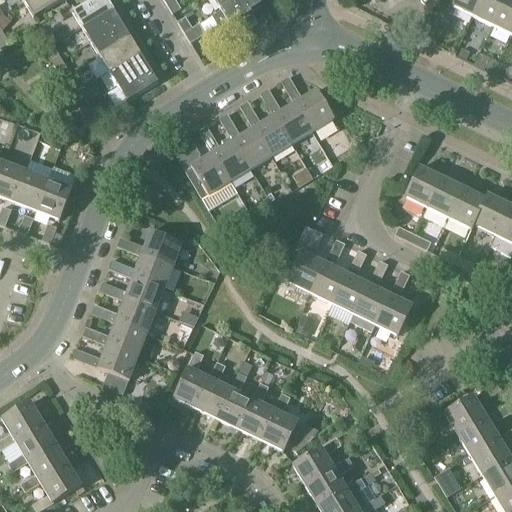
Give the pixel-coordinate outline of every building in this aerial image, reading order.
[(65,1),(63,0),(32,0),(25,5),(34,20),(65,1)] [(83,29),(115,10),(108,0),(95,0),(73,14),(83,29)] [(242,0),(215,0),(222,12),(242,0)] [(262,9),(256,0),(242,0),(222,12),(238,38),(259,26),(256,21),(252,16),(262,10),(262,9)] [(384,0),(369,0),(374,8),(385,1),(384,0)] [(475,18),(483,0),(458,0),(455,9),(475,18)] [(507,0),(483,0),(475,18),(494,28),(507,0)] [(511,0),(507,0),(494,28),(511,36),(511,0)] [(175,2),(166,7),(172,16),(181,11),(175,2)] [(115,10),(83,29),(92,45),(124,26),(115,10)] [(252,16),(256,21),(265,16),(262,10),(252,16)] [(184,35),(192,30),(186,20),(177,25),(184,35)] [(133,40),(124,26),(92,45),(101,59),(133,40)] [(206,37),(199,26),(192,30),(184,35),(190,46),(192,45),(206,37)] [(45,52),(54,47),(48,37),(39,43),(45,52)] [(142,55),(133,40),(101,59),(110,74),(142,55)] [(54,47),(45,52),(53,64),(61,59),(54,47)] [(457,59),(465,63),(469,55),(462,51),(457,59)] [(142,55),(110,74),(119,89),(151,70),(142,55)] [(63,82),(72,77),(65,66),(57,71),(63,82)] [(151,70),(119,89),(127,103),(159,84),(151,70)] [(72,77),(63,82),(70,94),(79,89),(72,77)] [(290,80),(282,85),(295,107),(295,106),(313,136),(334,123),(317,94),(303,102),(290,80)] [(269,93),(261,97),(274,119),(275,119),(293,148),(313,136),(295,106),(295,107),(282,85),(294,107),(282,114),(269,93)] [(81,112),(90,107),(83,96),(75,101),(81,112)] [(274,119),(262,127),(249,105),(241,110),(254,131),(255,131),(272,160),(293,148),(275,119),(274,119),(261,97),(261,98),(274,119)] [(97,118),(90,107),(81,112),(88,123),(97,118)] [(254,131),(254,132),(242,139),(228,117),(220,121),(233,144),(234,143),(252,173),(272,160),(255,131),(254,131)] [(234,143),(233,144),(221,151),(207,128),(199,133),(213,156),(231,185),(252,173),(234,143)] [(213,156),(201,163),(198,159),(201,157),(191,139),(190,139),(171,151),(172,153),(185,174),(203,203),(205,202),(210,198),(231,185),(213,156)] [(27,173),(4,164),(0,175),(0,199),(14,205),(27,173)] [(429,211),(444,180),(421,169),(405,200),(429,211)] [(27,173),(14,205),(36,214),(49,182),(27,173)] [(465,190),(444,180),(429,211),(450,222),(465,190)] [(71,191),(49,182),(36,214),(58,223),(71,191)] [(486,201),(465,190),(450,222),(471,233),(487,201),(486,201)] [(268,201),(271,205),(275,202),(271,196),(267,198),(268,200),(268,201)] [(487,201),(471,233),(474,228),(496,239),(511,207),(489,196),(486,201),(487,201)] [(268,200),(263,202),(267,209),(272,206),(271,206),(271,205),(268,201),(268,200)] [(511,207),(496,239),(511,246),(511,207)] [(3,208),(0,216),(0,226),(5,229),(12,211),(3,208)] [(25,216),(18,234),(27,237),(34,220),(25,216)] [(48,226),(41,243),(50,246),(57,229),(48,226)] [(412,246),(416,237),(400,229),(396,238),(412,246)] [(326,236),(318,232),(309,250),(316,254),(326,236)] [(140,257),(172,270),(181,247),(149,234),(143,249),(120,240),(116,249),(140,258),(140,257)] [(432,245),(416,237),(412,246),(428,254),(432,245)] [(347,247),(338,242),(329,260),(339,265),(347,247)] [(453,266),(458,258),(444,251),(439,260),(453,266)] [(368,257),(360,253),(352,271),(360,275),(368,257)] [(311,298),(327,265),(304,254),(288,287),(311,298)] [(140,257),(140,258),(134,271),(111,262),(108,271),(131,280),(132,279),(163,293),(172,270),(140,257)] [(476,266),(458,258),(453,266),(472,275),(476,266)] [(390,268),(382,264),(373,282),(381,286),(390,268)] [(327,265),(311,298),(332,308),(348,276),(327,265)] [(499,288),(503,280),(486,272),(482,281),(499,288)] [(411,279),(403,275),(394,292),(403,297),(411,279)] [(370,286),(348,276),(332,308),(354,319),(370,286)] [(132,279),(131,280),(125,294),(103,285),(99,294),(122,303),(122,302),(155,315),(163,293),(132,279)] [(511,283),(503,280),(499,288),(511,294),(511,283)] [(370,286),(354,319),(351,325),(372,336),(375,329),(391,297),(370,286)] [(391,297),(375,329),(398,340),(413,308),(391,297)] [(122,302),(122,303),(117,316),(94,307),(90,317),(113,326),(114,325),(146,338),(155,315),(122,302)] [(183,314),(179,324),(194,329),(198,320),(183,314)] [(307,339),(315,323),(301,316),(294,332),(307,339)] [(114,325),(113,326),(108,339),(85,329),(81,338),(105,348),(105,347),(137,359),(146,338),(114,325)] [(108,375),(103,389),(122,398),(123,397),(129,382),(137,359),(105,347),(105,348),(100,361),(77,352),(75,357),(74,360),(73,361),(97,371),(108,375)] [(210,381),(209,380),(196,374),(203,360),(195,356),(173,401),(195,412),(210,381)] [(232,391),(231,391),(218,384),(225,370),(222,369),(222,368),(227,358),(221,356),(217,365),(210,380),(209,380),(210,381),(195,412),(195,413),(217,423),(217,422),(232,391)] [(174,360),(171,361),(169,362),(168,365),(167,367),(168,370),(169,372),(171,373),(174,374),(176,373),(178,372),(180,369),(180,367),(180,364),(178,362),(176,361),(174,360)] [(238,433),(253,402),(252,402),(252,401),(239,395),(239,394),(240,393),(242,389),(245,384),(246,382),(247,380),(247,377),(248,376),(249,371),(249,368),(250,367),(244,365),(239,376),(238,378),(232,390),(231,391),(232,391),(217,422),(217,423),(238,434),(238,433)] [(504,394),(498,385),(482,395),(487,404),(504,394)] [(238,433),(238,434),(260,444),(275,413),(274,412),(261,406),(268,391),(260,387),(252,402),(253,402),(238,433)] [(298,423),(283,416),(283,415),(289,401),(281,397),(274,411),(274,412),(275,413),(260,444),(282,455),(298,423)] [(457,437),(487,419),(474,398),(444,416),(446,420),(457,437)] [(14,443),(44,425),(31,404),(7,419),(1,422),(11,437),(0,443),(0,452),(14,444),(14,443)] [(511,416),(511,408),(510,406),(494,416),(499,424),(511,416)] [(435,427),(446,420),(444,416),(440,410),(434,413),(431,415),(428,416),(435,427)] [(487,419),(457,437),(469,458),(499,440),(487,419)] [(14,443),(14,444),(22,457),(8,466),(12,474),(27,465),(26,463),(56,446),(44,425),(14,443)] [(335,471),(333,468),(326,456),(340,448),(335,440),(321,448),(322,449),(292,467),(305,489),(335,471)] [(511,460),(499,440),(469,458),(482,479),(511,460)] [(26,463),(27,465),(34,478),(20,487),(25,494),(39,486),(38,484),(68,466),(56,446),(26,463)] [(469,459),(462,463),(465,468),(472,463),(469,459)] [(335,471),(305,489),(317,510),(347,491),(346,489),(338,477),(353,468),(348,460),(333,468),(335,471)] [(511,488),(511,460),(482,479),(495,499),(511,488)] [(38,484),(39,486),(46,499),(32,507),(35,511),(41,511),(51,506),(74,491),(81,487),(68,466),(38,484)] [(371,476),(361,482),(365,489),(375,483),(371,476)] [(347,491),(317,510),(318,511),(359,511),(360,511),(358,510),(351,498),(365,489),(361,482),(360,481),(346,489),(347,491)] [(81,487),(74,491),(78,498),(85,494),(81,487)] [(511,511),(511,488),(495,499),(502,511),(511,511)] [(373,501),(358,510),(360,511),(359,511),(372,511),(377,509),(373,501)]
